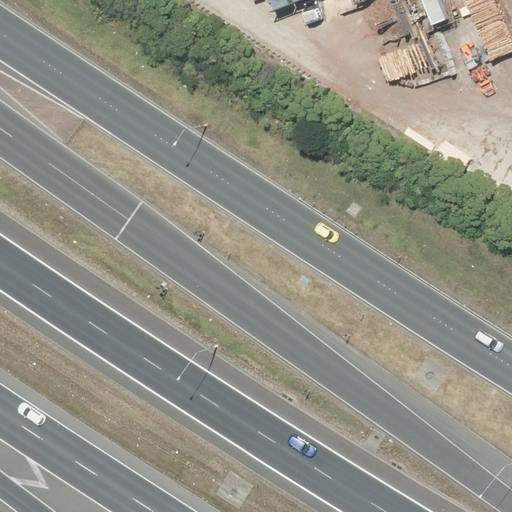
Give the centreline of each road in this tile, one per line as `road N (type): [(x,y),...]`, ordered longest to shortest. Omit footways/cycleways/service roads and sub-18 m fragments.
road 1 (motorway): [(0,127),(511,506)]
road 2 (trunk): [(0,31),(511,366)]
road 3 (motorway): [(0,267),(378,511)]
road 4 (motorway): [(143,511),(0,422)]
